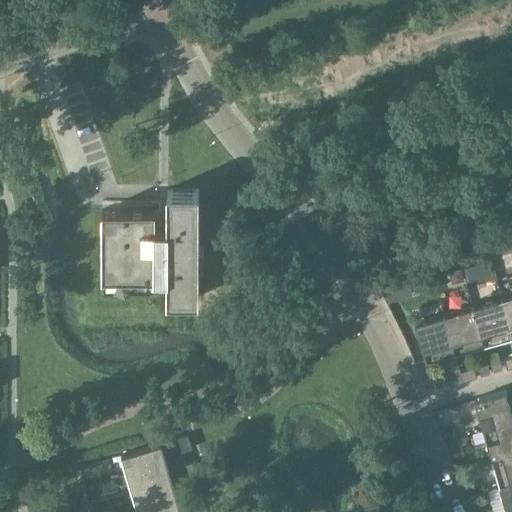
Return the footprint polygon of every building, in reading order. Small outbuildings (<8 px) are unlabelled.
[(364,0),(370,10),(392,0),(364,0)] [(154,209),(102,209),(102,276),(154,276),(154,275),(167,275),(167,296),(198,296),(198,189),(167,189),(167,225),(161,225),(154,225),(154,209)] [(511,334),(511,293),(501,296),(511,334)] [(484,344),(511,336),(511,334),(501,296),(472,304),(484,344)] [(454,353),(484,344),(472,304),(442,313),(454,353)] [(462,379),(459,369),(454,353),(442,313),(414,321),(425,361),(440,356),(448,383),(462,379)] [(506,367),(511,364),(511,354),(503,357),(506,367)] [(462,379),(476,375),(473,365),(459,369),(462,379)] [(511,417),(511,412),(505,389),(505,388),(474,397),(482,426),(511,417)] [(511,417),(482,426),(490,455),(511,448),(511,417)] [(182,450),(186,449),(191,447),(187,434),(178,436),(182,450)] [(166,459),(161,443),(160,442),(121,454),(126,471),(166,459)] [(499,484),(511,480),(511,448),(490,455),(499,484)] [(132,489),(171,477),(166,459),(126,471),(132,489)] [(181,474),(194,470),(191,461),(178,465),(181,474)] [(487,462),(472,465),(475,484),(491,481),(487,462)] [(184,484),(196,480),(197,479),(194,470),(181,474),(184,484)] [(137,506),(176,494),(171,477),(132,489),(137,506)] [(511,511),(511,480),(499,484),(506,511),(511,511)] [(138,511),(179,511),(181,511),(176,494),(137,506),(138,511)] [(191,508),(205,504),(202,496),(188,500),(191,508)]
